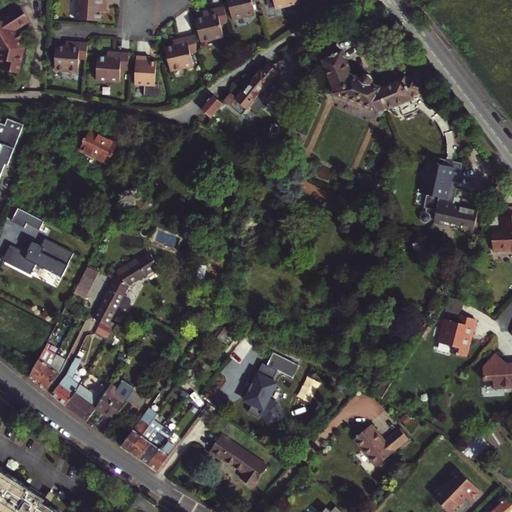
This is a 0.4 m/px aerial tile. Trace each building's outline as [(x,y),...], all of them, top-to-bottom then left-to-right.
[(107,8),(106,0),(77,0),(76,19),(101,21),(102,11),(101,11),(101,7),(107,8)] [(253,1),(258,0),(228,0),(233,19),(256,14),(253,1)] [(273,0),(275,9),(298,4),(297,0),(273,0)] [(221,24),(228,22),(225,6),(207,11),(208,16),(205,17),(205,16),(195,18),(201,42),(224,37),(221,24)] [(3,69),(18,73),(20,63),(22,64),(23,56),(22,55),(24,47),(19,40),(18,41),(15,36),(16,35),(13,31),(29,21),(21,8),(18,10),(16,7),(8,12),(10,15),(0,21),(0,51),(0,62),(5,63),(3,69)] [(191,53),(198,51),(194,35),(177,39),(178,45),(175,46),(175,45),(165,47),(171,71),(194,66),(191,53)] [(79,59),(87,59),(88,43),(70,42),(70,47),(66,47),(67,46),(57,45),(55,70),(79,71),(79,59)] [(121,69),(128,69),(130,53),(112,52),(111,57),(108,57),(108,56),(98,55),(97,80),(120,82),(121,69)] [(380,90),(379,89),(373,87),(373,81),(370,77),(363,77),(359,81),(352,77),(343,53),(322,61),(333,89),(332,92),(332,96),(336,99),(339,98),(341,97),(374,111),(375,115),(378,118),(382,118),(385,116),(386,114),(386,110),(424,96),(416,77),(405,81),(403,80),(380,90)] [(146,62),(146,56),(137,56),(135,84),(155,85),(157,61),(150,60),(149,60),(149,62),(146,62)] [(277,93),(277,85),(272,81),(279,74),(270,66),(254,82),(256,84),(255,85),(250,81),(235,98),(233,96),(230,97),(227,100),(227,103),(242,116),(249,109),(255,114),(258,114),(263,111),(264,113),(273,103),(270,101),(277,93)] [(204,109),(215,117),(227,102),(216,94),(204,109)] [(0,143),(9,120),(7,119),(5,125),(0,123),(0,143)] [(9,167),(24,126),(9,120),(0,143),(0,179),(2,173),(5,165),(9,167)] [(276,137),(281,134),(281,133),(280,127),(277,126),(273,127),(271,129),(271,133),(268,137),(273,141),(276,137)] [(449,130),(450,154),(457,153),(456,130),(449,130)] [(118,146),(107,140),(104,138),(91,131),(86,139),(85,138),(83,142),(84,142),(76,157),(104,172),(118,146)] [(434,165),(431,164),(430,172),(426,171),(423,185),(427,186),(425,195),(428,195),(425,208),(427,208),(426,213),(423,214),(420,217),(421,222),(425,225),(429,224),(431,221),(436,222),(440,204),(453,207),(455,199),(462,164),(435,160),(434,165)] [(511,191),(500,184),(490,200),(501,207),(511,191)] [(453,207),(479,212),(480,206),(460,202),(461,200),(455,199),(453,207)] [(130,205),(127,214),(147,221),(155,207),(134,200),(132,206),(130,205)] [(436,222),(435,224),(475,232),(479,212),(453,207),(440,204),(436,222)] [(44,222),(18,208),(11,222),(24,229),(27,225),(39,231),(44,222)] [(249,216),(241,213),(234,231),(251,238),(256,224),(247,220),(249,216)] [(511,218),(505,219),(503,219),(503,225),(502,225),(502,233),(502,237),(491,238),(492,254),(511,253),(511,218)] [(24,251),(11,246),(3,261),(31,275),(37,264),(62,277),(74,253),(46,239),(42,246),(33,243),(29,250),(25,249),(24,251)] [(126,289),(158,271),(149,255),(121,271),(114,282),(126,289)] [(233,286),(241,267),(231,262),(222,281),(233,286)] [(206,269),(196,267),(192,287),(203,289),(206,269)] [(114,282),(105,300),(117,306),(126,289),(114,282)] [(117,306),(105,300),(95,319),(103,324),(113,330),(115,331),(126,310),(117,306)] [(461,301),(457,316),(455,324),(457,325),(459,317),(467,319),(470,307),(461,301)] [(82,312),(78,319),(87,323),(90,316),(82,312)] [(464,358),(474,321),(467,319),(459,317),(457,325),(455,324),(445,321),(438,346),(451,349),(449,354),(459,358),(460,357),(464,358)] [(436,345),(438,346),(445,321),(442,321),(436,345)] [(464,358),(467,359),(476,321),(474,321),(464,358)] [(108,339),(113,330),(103,324),(97,333),(108,339)] [(52,365),(57,355),(49,351),(52,344),(49,342),(31,377),(39,384),(52,365)] [(511,359),(505,360),(495,350),(484,362),(485,378),(493,377),(493,388),(511,387),(511,359)] [(15,352),(12,357),(23,363),(26,358),(15,352)] [(262,365),(263,365),(254,383),(253,382),(249,390),(250,391),(245,400),(253,404),(249,412),(260,418),(262,414),(265,416),(270,424),(284,417),(277,404),(269,400),(278,383),(273,381),(278,371),(294,378),(300,366),(274,352),(268,365),(263,363),(262,365)] [(66,360),(57,355),(52,365),(39,384),(47,391),(61,373),(66,360)] [(81,360),(76,358),(68,374),(52,396),(66,406),(74,396),(80,384),(72,378),(81,360)] [(383,399),(393,382),(385,377),(374,395),(383,399)] [(94,395),(80,384),(74,396),(66,406),(87,422),(96,407),(111,385),(104,380),(94,395)] [(151,391),(140,383),(128,400),(139,408),(151,391)] [(118,390),(111,385),(96,407),(114,420),(128,400),(116,392),(118,390)] [(122,447),(130,453),(153,420),(157,415),(149,410),(122,447)] [(153,420),(130,453),(140,459),(163,428),(153,420)] [(166,441),(172,433),(173,432),(165,426),(163,428),(140,459),(149,466),(165,443),(166,441)] [(381,469),(411,442),(401,431),(388,443),(374,428),(357,442),(381,469)] [(240,477),(253,486),(267,466),(220,433),(209,450),(221,459),(222,457),(244,472),(240,477)] [(482,435),(464,447),(472,453),(475,457),(490,446),(482,435)] [(165,443),(149,466),(157,472),(175,447),(166,441),(165,443)] [(472,453),(464,447),(460,450),(468,457),(472,453)] [(0,511),(56,511),(45,504),(47,501),(0,470),(0,511)] [(482,491),(461,471),(435,497),(450,511),(452,511),(467,497),(471,502),(482,491)] [(507,511),(511,508),(511,500),(504,492),(491,506),(489,504),(485,508),(487,510),(484,511),(507,511)] [(122,511),(130,503),(122,496),(109,511),(122,511)]
